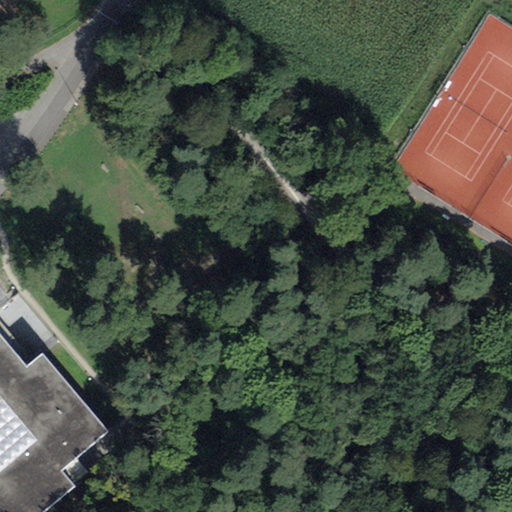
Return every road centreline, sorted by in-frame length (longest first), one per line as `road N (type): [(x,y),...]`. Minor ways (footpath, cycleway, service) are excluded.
road 1 (track): [(511,397),(318,232),(169,63),(136,0)]
road 2 (unclassified): [(123,0),(0,142)]
